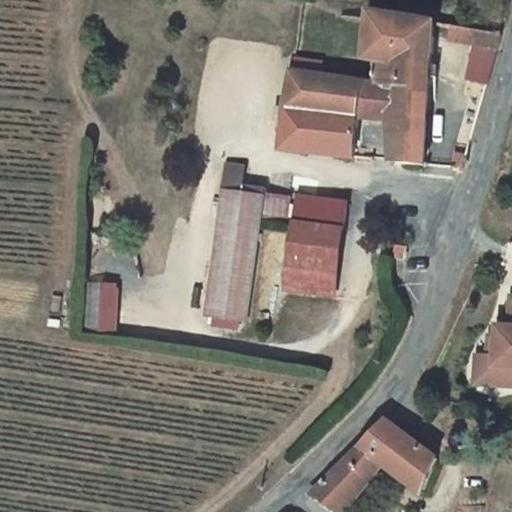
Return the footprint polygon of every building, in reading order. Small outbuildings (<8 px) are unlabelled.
[(388,163),(428,167),(444,19),(368,10),(363,62),(379,63),(377,80),(324,74),(326,61),(290,57),(279,152),(358,161),(363,120),(392,124),(388,163)] [(452,25),(449,42),(473,46),(467,80),(494,85),(503,34),(452,25)] [(225,161),(206,316),(248,322),(261,216),(289,220),(293,193),(245,187),(248,164),(225,161)] [(295,194),(285,293),(341,298),(351,199),(295,194)] [(120,332),(120,283),(88,283),(87,331),(120,332)] [(473,353),(472,388),(511,389),(511,294),(508,294),(507,324),(496,324),(495,354),(473,353)] [(450,451),(400,411),(324,486),(352,508),(355,508),(401,457),(405,461),(437,488),(450,451)] [(401,457),(355,508),(365,510),(405,461),(401,457)]
